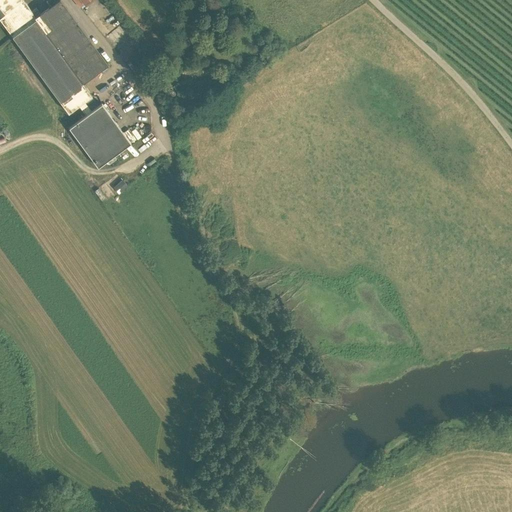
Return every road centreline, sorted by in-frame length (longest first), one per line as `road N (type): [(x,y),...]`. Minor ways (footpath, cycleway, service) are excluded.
road 1 (track): [(189,511),(182,486),(193,420),(240,350),(240,316),(196,253),(162,135)]
road 2 (track): [(0,150),(54,137),(88,170),(102,172),(140,157),(162,135),(156,115),(68,0)]
road 3 (unclassified): [(511,144),(471,92),(373,0)]
